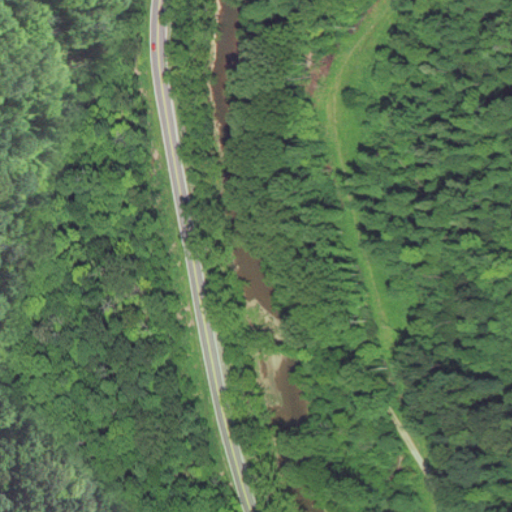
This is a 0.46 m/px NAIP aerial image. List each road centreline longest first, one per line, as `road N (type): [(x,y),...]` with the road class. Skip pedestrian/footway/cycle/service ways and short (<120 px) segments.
road 1 (secondary): [(252,511),(224,429),(182,204),(165,108),(159,0)]
road 2 (track): [(511,138),(484,158),(412,333),(486,511)]
